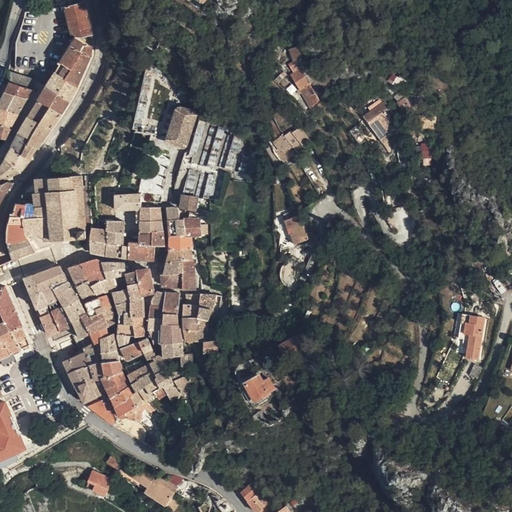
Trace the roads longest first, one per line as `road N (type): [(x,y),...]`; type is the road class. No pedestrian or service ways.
road 1 (residential): [(511,301),(478,393),(462,412),(425,422),(413,411),(423,340),(413,298),(393,268),(336,211),(325,211),(309,266),(278,311),(256,232),(260,191)]
road 2 (secondary): [(242,511),(213,484),(126,443),(73,406),(5,263),(2,221),(93,79),(102,39),(95,0)]
